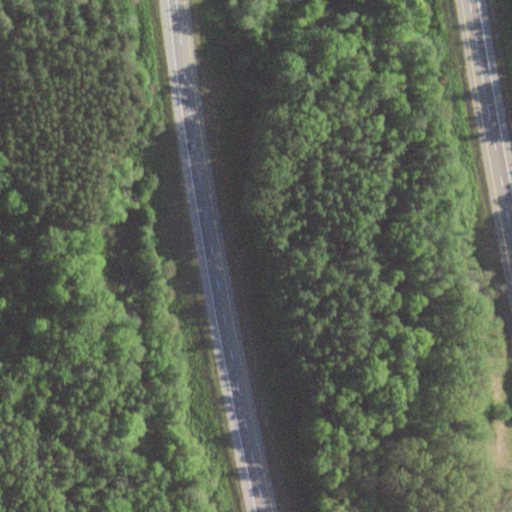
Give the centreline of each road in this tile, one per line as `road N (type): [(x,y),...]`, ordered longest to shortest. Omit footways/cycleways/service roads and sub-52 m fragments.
road 1 (motorway): [(164,0),(260,511)]
road 2 (motorway): [(511,274),(465,0)]
